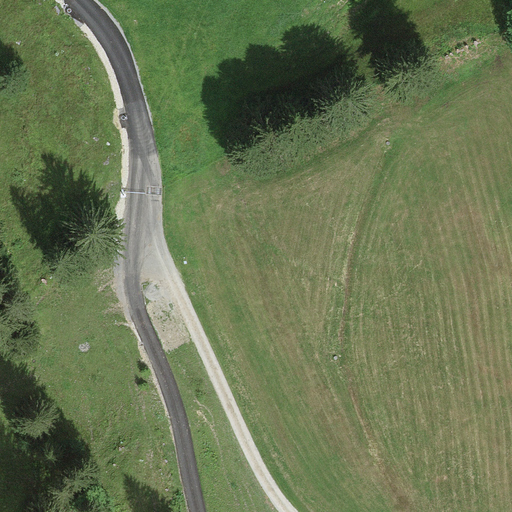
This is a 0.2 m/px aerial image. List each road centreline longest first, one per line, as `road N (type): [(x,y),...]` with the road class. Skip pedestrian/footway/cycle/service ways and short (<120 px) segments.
road 1 (track): [(292,511),(275,495),(141,212)]
road 2 (unclassified): [(141,212),(133,292),(179,403),(198,511)]
road 3 (unclassified): [(141,212),(127,81),(105,31),(75,0)]
